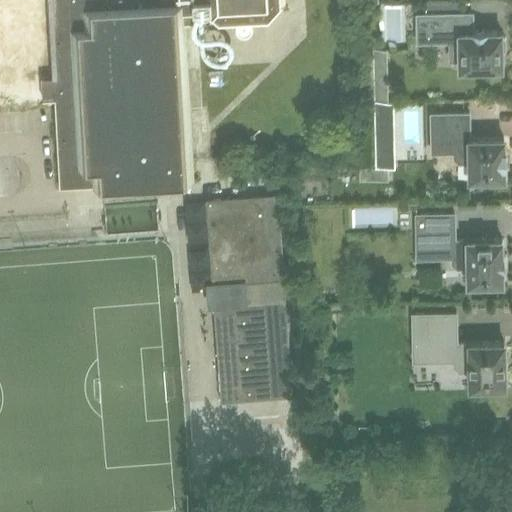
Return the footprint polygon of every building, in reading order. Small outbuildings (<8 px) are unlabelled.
[(48,0),(60,185),(87,184),(87,186),(193,179),(185,22),(195,21),(194,11),(204,10),(219,24),(268,21),(281,7),(285,6),(285,0),(48,0)] [(426,13),(426,41),(450,41),(450,59),(459,59),(460,67),(474,67),(478,71),(484,71),(488,67),(502,66),(502,52),(506,48),(506,38),(502,34),(502,31),(487,31),(487,30),(473,30),(473,31),(460,31),(460,13),(426,13)] [(360,169),(360,179),(388,179),(388,166),(394,166),(393,102),(374,102),(375,121),(375,168),(360,168),(360,169)] [(469,112),(439,112),(440,152),(453,151),(453,157),(459,162),(469,162),(469,178),(490,177),(494,181),(499,181),(503,177),(504,177),(504,164),(505,164),(505,150),(504,150),(504,137),(470,138),(469,112)] [(206,197),(213,303),(219,381),(220,395),(291,391),(278,193),(206,197)] [(416,212),(416,240),(433,240),(433,256),(451,256),(451,261),(457,267),(467,267),(467,282),(484,282),(488,286),(497,286),(501,282),(502,282),(502,267),(503,266),(503,252),(502,252),(502,237),(447,238),(446,212),(416,212)] [(504,355),(504,341),(458,342),(458,312),(448,312),(412,313),(413,344),(435,344),(435,360),(454,359),(454,365),(459,370),(469,370),(470,386),(486,385),(490,389),(500,389),(504,385),(505,385),(505,370),(505,355),(504,355)]
